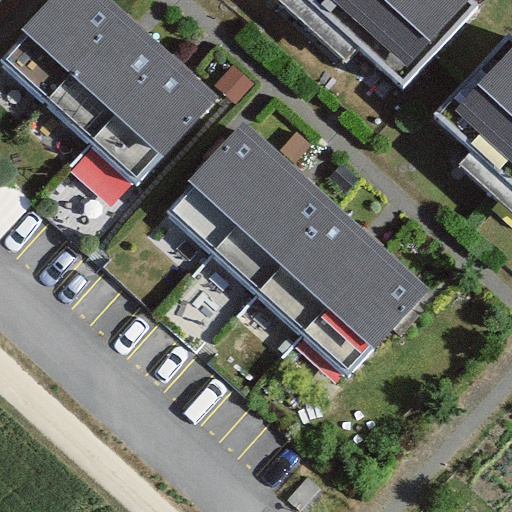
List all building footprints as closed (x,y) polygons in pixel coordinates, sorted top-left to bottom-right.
[(92,0),(65,0),(0,70),(0,72),(138,200),(217,115),(178,79),(137,41),(92,0)] [(0,0),(0,9),(8,0),(0,0)] [(461,0),(288,0),(403,105),(483,19),(461,0)] [(511,46),(511,45),(435,129),(511,198),(511,46)] [(301,189),(244,136),(215,167),(163,224),(341,388),(394,331),(422,300),(365,247),(301,189)]
